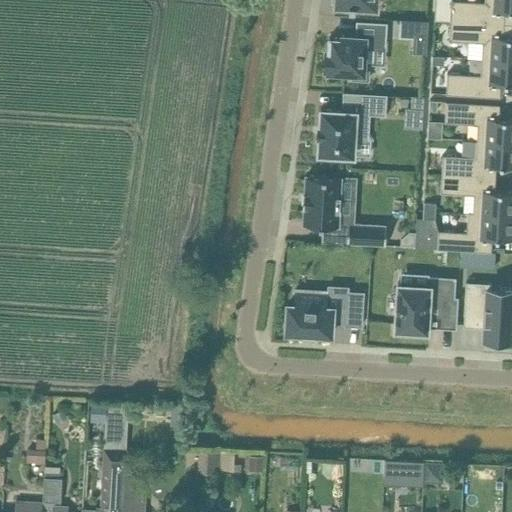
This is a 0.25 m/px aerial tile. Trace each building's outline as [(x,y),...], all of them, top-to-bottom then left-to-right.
[(456,0),(451,0),(450,20),(504,23),(505,13),(505,10),(511,10),(511,0),(484,0),(485,2),(456,0)] [(428,20),(400,19),(399,36),(418,37),(423,37),(423,35),(427,35),(428,20)] [(450,25),(449,40),(482,42),(481,58),(511,59),(511,36),(503,36),(504,23),(450,20),(450,25)] [(326,48),(325,68),(327,68),(327,71),(353,72),(352,78),(368,79),(369,62),(365,62),(366,45),(375,46),(375,45),(385,45),(387,23),(357,21),(356,35),(342,34),(342,37),(329,36),(329,48),(326,48)] [(432,55),(432,64),(444,64),(444,56),(432,55)] [(444,56),(444,71),(475,71),(475,57),(444,56)] [(447,72),(446,93),(499,96),(501,83),(511,83),(511,59),(481,58),(480,74),(447,72)] [(319,137),(318,154),(353,156),(354,137),(367,138),(368,118),(364,118),(364,114),(385,115),(386,94),(342,92),(342,106),(343,106),(343,110),(320,109),(319,126),(318,126),(317,137),(319,137)] [(423,107),(424,96),(411,95),(411,106),(423,107)] [(446,101),(445,122),(478,124),(477,140),(511,142),(511,118),(499,117),(499,104),(446,101)] [(440,130),(428,129),(427,137),(439,138),(440,130)] [(442,174),(495,178),(495,171),(496,165),(511,165),(511,142),(477,140),(476,156),(443,154),(442,174)] [(303,191),(303,205),(304,205),(304,209),(304,221),(303,221),(303,222),(339,224),(339,223),(338,223),(341,178),(341,176),(306,174),(306,176),(305,191),(303,191)] [(442,174),(440,192),(474,194),(473,208),(472,212),(468,212),(511,214),(511,191),(494,190),(495,186),(495,178),(442,174)] [(424,202),(423,210),(435,211),(436,202),(424,202)] [(423,210),(423,218),(435,218),(435,211),(423,210)] [(438,230),(437,248),(465,250),(480,251),(490,251),(492,238),(511,238),(511,214),(468,212),(467,231),(438,230)] [(385,245),(386,224),(385,224),(385,225),(350,223),(350,222),(348,222),(347,243),(385,245)] [(401,239),(401,246),(416,247),(417,232),(409,232),(401,239)] [(462,250),(461,265),(479,266),(480,251),(465,250),(462,250)] [(458,300),(452,300),(453,281),(428,280),(428,287),(397,285),(395,332),(410,333),(410,336),(424,337),(424,333),(428,334),(428,318),(441,319),(440,328),(456,328),(458,300)] [(466,286),(464,325),(484,326),(484,337),(511,338),(511,321),(511,314),(511,288),(491,287),(492,283),(473,281),(466,281),(466,286)] [(327,291),(295,290),(294,304),(287,303),(286,331),(302,332),(302,334),(315,335),(315,333),(331,334),(332,320),(347,320),(347,322),(362,323),(364,293),(348,293),(348,306),(326,305),(327,291)] [(126,446),(127,402),(104,402),(103,446),(126,446)] [(173,403),(172,424),(181,424),(182,404),(173,403)] [(67,417),(63,408),(52,413),(57,422),(67,417)] [(46,439),(37,438),(35,448),(28,447),(26,460),(44,462),(46,439)] [(122,511),(125,456),(126,449),(104,447),(102,490),(101,504),(113,505),(116,511),(122,511)] [(199,448),(197,470),(215,471),(216,450),(199,448)] [(125,456),(122,511),(146,511),(145,511),(140,511),(141,482),(147,478),(147,469),(142,464),(142,457),(125,456)] [(250,456),(249,471),(263,472),(263,456),(250,456)] [(403,480),(422,480),(423,461),(404,460),(403,480)] [(444,462),(423,461),(422,480),(443,481),(444,462)] [(43,501),(60,502),(62,478),(60,477),(60,467),(45,466),(43,501)] [(42,511),(43,501),(16,500),(15,511),(42,511)]
